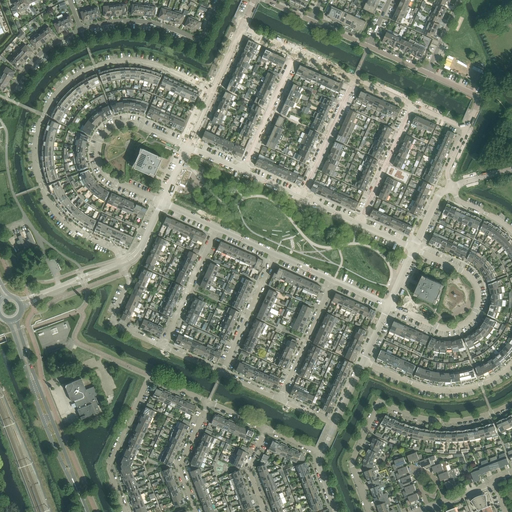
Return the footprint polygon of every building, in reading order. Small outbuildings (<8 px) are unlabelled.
[(24,10),(25,10),(26,10),(18,0),(17,0),(18,1),(17,2),(16,2),(14,4),(15,6),(11,9),(13,15),(17,12),(17,13),(19,12),(21,11),(21,12),(22,12),(23,11),(24,11),(24,10)] [(28,8),(28,7),(29,6),(28,5),(29,5),(29,4),(31,3),(28,0),(18,0),(26,10),(26,9),(27,8),(28,8)] [(437,6),(435,9),(445,13),(447,8),(445,7),(446,4),(438,0),(436,5),(437,6)] [(364,9),(375,14),(377,8),(366,3),(364,9)] [(399,6),(397,6),(396,8),(408,13),(410,8),(408,7),(400,3),(399,6)] [(328,14),(327,17),(333,19),(338,9),(329,5),(325,13),(328,14)] [(88,8),(87,8),(86,8),(89,21),(91,20),(90,19),(91,19),(92,20),(95,19),(92,7),(91,7),(89,8),(88,8)] [(93,7),(92,7),(95,19),(96,19),(96,17),(97,17),(97,18),(100,17),(98,7),(96,8),(96,7),(95,7),(93,7)] [(164,7),(163,7),(163,9),(161,8),(158,18),(161,19),(162,18),(163,18),(162,20),(164,20),(168,8),(167,8),(166,8),(164,7)] [(84,9),(83,10),(82,10),(82,11),(81,12),(83,22),(86,21),(86,20),(87,20),(88,21),(89,21),(86,8),(85,9),(84,9)] [(169,8),(168,8),(164,20),(165,21),(166,19),(167,20),(169,21),(173,12),(171,11),(172,10),(171,10),(170,9),(169,8)] [(345,8),(344,11),(343,11),(338,22),(344,25),(349,14),(350,11),(345,8)] [(403,18),(405,19),(408,13),(396,8),(395,10),(397,11),(395,14),(403,18)] [(338,9),(333,19),(338,22),(343,11),(338,9)] [(432,14),(431,17),(438,20),(440,18),(442,19),(445,13),(435,9),(434,13),(433,12),(432,14)] [(176,11),(175,11),(174,11),(174,12),(173,12),(169,21),(172,22),(173,21),(174,22),(173,23),(175,23),(179,11),(178,11),(177,11),(176,11)] [(180,12),(179,12),(179,11),(175,23),(176,24),(177,23),(178,23),(177,24),(181,25),(184,15),(182,15),(183,14),(181,13),(181,12),(180,12)] [(350,27),(355,16),(349,14),(344,25),(350,27)] [(392,16),(391,19),(401,23),(403,18),(395,14),(394,17),(392,16)] [(66,16),(64,17),(63,17),(69,28),(70,28),(70,26),(71,26),(71,27),(74,25),(69,16),(68,17),(68,16),(66,16)] [(356,30),(361,19),(355,16),(350,27),(356,30)] [(440,24),(437,23),(438,20),(431,17),(430,16),(426,25),(428,26),(428,25),(437,30),(440,24)] [(60,19),(59,19),(58,20),(64,31),(65,30),(64,29),(66,28),(66,30),(69,28),(63,17),(62,18),(60,19)] [(192,17),(191,17),(190,17),(190,18),(188,17),(184,26),(187,28),(188,27),(189,27),(188,29),(189,29),(195,18),(194,17),(193,17),(192,17)] [(195,18),(189,29),(191,30),(191,29),(192,29),(192,30),(195,31),(196,29),(199,30),(202,23),(198,21),(198,20),(197,19),(196,18),(195,18)] [(362,33),(367,22),(361,19),(356,30),(362,33)] [(57,21),(55,22),(54,22),(55,23),(54,24),(58,33),(61,31),(62,30),(62,32),(64,31),(58,20),(57,21)] [(426,29),(425,29),(423,33),(431,37),(432,34),(435,35),(437,30),(428,25),(428,26),(426,29)] [(44,28),(43,29),(50,39),(51,38),(51,37),(52,36),(52,37),(55,35),(49,27),(48,28),(47,27),(46,27),(45,28),(44,28)] [(40,31),(40,32),(40,33),(39,34),(45,42),(48,40),(47,40),(48,39),(49,40),(50,39),(43,29),(42,29),(41,30),(40,31)] [(385,43),(386,41),(389,43),(393,35),(387,32),(385,36),(383,40),(382,42),(385,43)] [(394,32),(393,35),(389,43),(392,44),(391,46),(394,47),(398,37),(399,34),(394,32)] [(35,35),(34,35),(34,36),(41,46),(42,45),(41,44),(42,43),(43,44),(45,42),(39,34),(38,35),(38,34),(37,34),(36,34),(35,35)] [(31,38),(31,39),(30,39),(31,40),(30,41),(36,49),(39,47),(38,46),(39,46),(40,47),(41,46),(34,36),(33,36),(32,37),(31,38)] [(403,40),(398,37),(394,47),(396,48),(397,46),(400,48),(403,40)] [(248,40),(247,43),(245,42),(244,44),(257,50),(259,45),(248,40)] [(404,52),(409,42),(403,40),(400,48),(403,49),(402,51),(404,52)] [(410,40),(409,42),(404,52),(407,53),(408,51),(411,53),(414,44),(415,45),(416,42),(410,40)] [(244,46),(245,47),(244,50),(254,55),(257,50),(244,44),(244,46)] [(414,54),(413,56),(415,57),(420,47),(415,45),(414,44),(411,53),(414,54)] [(21,47),(20,48),(29,56),(30,55),(29,55),(30,54),(31,54),(33,52),(26,45),(25,46),(24,45),(22,46),(21,47)] [(421,59),(426,50),(420,47),(415,57),(421,59)] [(18,50),(18,51),(18,52),(18,53),(25,60),(27,58),(27,57),(28,58),(29,56),(20,48),(19,49),(19,50),(18,50)] [(266,63),(267,60),(271,50),(269,49),(269,51),(265,50),(264,53),(263,56),(262,58),(260,61),(266,63)] [(242,53),(241,52),(240,54),(250,59),(250,58),(252,59),(254,55),(244,50),(242,53)] [(272,53),(273,51),(271,50),(267,60),(272,63),(276,54),(272,53)] [(14,55),(13,56),(12,56),(22,65),(23,64),(22,63),(22,62),(23,62),(25,60),(18,53),(17,54),(16,54),(15,54),(14,55)] [(248,63),(250,59),(240,54),(239,56),(241,57),(239,60),(248,63)] [(279,54),(279,55),(276,54),(272,63),(277,65),(281,55),(279,54)] [(286,59),(282,57),(283,55),(281,55),(277,65),(282,67),(286,59)] [(11,59),(10,60),(11,61),(10,62),(17,69),(19,66),(20,65),(21,66),(22,65),(12,56),(12,57),(11,58),(11,59)] [(250,65),(248,64),(248,63),(239,60),(238,63),(236,62),(236,64),(246,68),(248,69),(250,65)] [(243,73),(246,68),(236,64),(235,66),(236,66),(235,70),(243,73)] [(303,67),(300,65),(296,73),(301,76),(306,66),(304,65),(303,67)] [(307,66),(306,66),(301,76),(300,78),(305,80),(310,70),(307,68),(307,66)] [(2,70),(2,71),(12,77),(13,76),(12,76),(13,75),(15,72),(6,67),(6,68),(5,68),(4,68),(3,68),(3,69),(2,70)] [(313,71),(310,70),(305,80),(310,82),(315,70),(314,69),(313,71)] [(234,73),(232,72),(231,74),(241,78),(243,73),(235,70),(234,73)] [(317,71),(315,70),(310,82),(315,84),(316,82),(320,74),(316,73),(317,71)] [(0,74),(0,75),(1,76),(0,77),(9,82),(10,79),(10,78),(12,79),(12,77),(2,71),(1,72),(1,73),(0,73),(0,74)] [(99,73),(103,84),(107,82),(104,71),(99,73)] [(157,73),(152,71),(148,82),(153,84),(157,73)] [(272,74),(267,72),(265,77),(275,82),(276,80),(274,79),(276,76),(272,74)] [(153,84),(157,85),(162,75),(157,73),(153,84)] [(96,86),(100,85),(96,74),(91,76),(96,86)] [(239,83),(241,78),(231,74),(230,76),(232,76),(230,79),(239,83)] [(320,74),(316,82),(321,85),(325,75),(323,74),(323,75),(320,74)] [(327,75),(325,75),(321,85),(326,87),(329,78),(326,77),(327,75)] [(96,86),(91,76),(86,78),(92,88),(96,86)] [(169,78),(164,76),(159,86),(165,89),(169,78)] [(0,83),(6,87),(7,86),(6,85),(7,84),(7,85),(9,82),(0,77),(0,83)] [(274,84),(275,82),(265,77),(263,82),(271,86),(273,83),(274,84)] [(86,78),(83,80),(82,81),(88,91),(92,88),(86,78)] [(174,80),(169,78),(165,89),(170,91),(174,80)] [(329,78),(326,87),(331,89),(335,79),(333,78),(333,80),(329,78)] [(237,88),(239,83),(230,79),(229,83),(227,82),(227,84),(237,88)] [(336,81),(337,80),(335,79),(331,89),(339,93),(343,83),(340,82),(339,83),(336,81)] [(170,91),(174,93),(179,83),(174,80),(170,91)] [(80,82),(79,83),(77,84),(84,94),(88,91),(82,81),(80,82)] [(263,82),(261,87),(271,92),(271,90),(270,89),(271,86),(263,82)] [(184,85),(179,83),(174,93),(179,95),(184,85)] [(77,84),(74,86),(73,87),(81,96),(84,94),(77,84)] [(226,89),(234,93),(237,88),(227,84),(226,85),(227,86),(226,89)] [(292,87),(290,86),(289,88),(299,93),(302,88),(297,85),(294,84),(293,84),(292,87)] [(189,87),(184,85),(179,95),(184,98),(189,87)] [(72,88),(70,90),(69,91),(77,99),(81,96),(73,87),(72,88)] [(194,89),(189,87),(184,98),(189,100),(194,89)] [(261,87),(258,92),(267,96),(268,93),(270,93),(271,92),(261,87)] [(299,99),(302,94),(299,93),(289,88),(288,90),(290,91),(289,94),(299,99)] [(189,100),(194,102),(199,91),(194,89),(189,100)] [(68,92),(66,93),(65,94),(74,103),(77,99),(69,91),(68,92)] [(225,91),(224,95),(222,94),(221,96),(231,100),(233,95),(225,91)] [(358,94),(355,101),(362,104),(367,93),(362,91),(360,95),(358,94)] [(267,100),(265,99),(267,96),(258,92),(256,97),(266,101),(267,100)] [(372,96),(367,93),(362,104),(367,106),(372,96)] [(64,96),(62,98),(62,99),(71,106),(74,103),(65,94),(64,96)] [(295,103),(295,102),(297,103),(299,99),(289,94),(287,97),(286,96),(285,98),(295,103)] [(221,101),(229,105),(231,100),(221,96),(220,97),(222,98),(221,101)] [(372,108),(377,98),(372,96),(367,106),(372,108)] [(265,103),(266,102),(266,101),(256,97),(254,102),(262,106),(264,103),(265,103)] [(286,101),(284,104),(293,108),(295,103),(285,98),(284,100),(286,101)] [(326,99),(324,98),(322,103),(332,107),(333,106),(331,105),(333,102),(330,100),(327,99),(326,99)] [(377,111),(382,100),(377,98),(372,108),(377,111)] [(60,100),(59,101),(58,103),(68,110),(71,106),(62,99),(60,100)] [(134,111),(139,112),(143,101),(136,100),(136,102),(134,111)] [(382,113),(386,102),(382,100),(377,111),(382,113)] [(110,103),(111,105),(114,113),(119,111),(117,103),(116,101),(110,103)] [(143,101),(139,112),(144,114),(148,106),(149,104),(143,101)] [(219,104),(218,104),(217,106),(227,110),(229,105),(221,101),(219,104)] [(386,102),(382,113),(387,115),(388,112),(391,104),(386,102)] [(58,104),(56,106),(55,107),(65,113),(68,110),(58,103),(58,104)] [(332,107),(322,103),(320,108),(328,112),(329,109),(331,109),(332,107)] [(261,108),(253,104),(251,109),(261,114),(262,112),(260,111),(261,108)] [(285,116),(289,106),(292,108),(293,108),(284,104),(280,114),(285,116)] [(388,112),(388,113),(387,115),(391,117),(393,114),(393,115),(396,107),(391,104),(388,112)] [(151,105),(150,107),(147,115),(152,117),(156,107),(151,105)] [(103,108),(101,106),(96,109),(102,119),(107,116),(103,108)] [(107,116),(112,114),(108,106),(103,108),(107,116)] [(227,110),(217,106),(216,107),(218,108),(216,111),(225,115),(226,116),(228,111),(227,110)] [(55,107),(53,112),(63,117),(65,113),(55,107)] [(157,120),(161,109),(156,107),(152,117),(157,120)] [(393,115),(398,117),(402,109),(396,107),(393,115)] [(328,112),(320,108),(317,113),(327,117),(328,115),(327,115),(328,112)] [(98,122),(102,119),(96,109),(95,110),(90,114),(93,116),(92,116),(98,122)] [(162,122),(166,111),(161,109),(157,120),(162,122)] [(251,109),(249,114),(257,118),(258,115),(260,115),(261,114),(251,109)] [(356,118),(358,113),(350,110),(348,115),(356,118)] [(166,111),(162,122),(167,124),(171,114),(166,111)] [(212,115),(222,120),(225,115),(216,111),(215,114),(213,114),(212,115)] [(312,116),(315,118),(324,121),(325,118),(327,119),(327,117),(317,113),(315,111),(312,116)] [(53,112),(50,117),(61,122),(63,117),(53,112)] [(171,126),(176,116),(171,114),(167,124),(171,126)] [(257,118),(249,114),(246,119),(256,123),(257,122),(255,121),(257,118)] [(220,125),(222,120),(212,115),(211,117),(213,118),(212,121),(220,125)] [(348,115),(346,120),(353,123),(356,118),(348,115)] [(416,128),(421,118),(416,115),(411,125),(416,128)] [(95,126),(98,122),(92,116),(88,120),(95,126)] [(176,128),(181,118),(176,116),(171,126),(176,128)] [(280,128),(284,118),(279,116),(274,126),(283,129),(280,128)] [(182,131),(186,120),(181,118),(176,128),(182,131)] [(256,124),(256,123),(246,119),(244,118),(242,123),(252,128),(254,124),(255,125),(256,124)] [(315,118),(313,123),(323,127),(324,125),(322,125),(324,121),(315,118)] [(421,130),(426,120),(421,118),(416,128),(421,130)] [(58,129),(60,124),(57,123),(55,122),(52,121),(49,119),(47,124),(50,126),(53,127),(55,128),(58,129)] [(95,126),(88,120),(85,126),(92,130),(95,126)] [(353,123),(346,120),(343,125),(354,129),(356,125),(353,123)] [(427,130),(431,122),(426,120),(421,130),(422,128),(427,130)] [(427,130),(432,132),(436,125),(431,122),(427,130)] [(251,131),(252,128),(242,123),(240,128),(242,129),(252,133),(253,131),(251,131)] [(321,128),(322,129),(323,127),(313,123),(311,128),(319,131),(321,128)] [(50,126),(47,124),(45,130),(49,130),(51,131),(54,132),(57,133),(58,129),(55,128),(53,127),(50,126)] [(80,130),(81,131),(89,135),(92,130),(85,126),(84,126),(83,125),(80,130)] [(343,125),(341,129),(352,134),(354,129),(343,125)] [(393,129),(385,125),(383,130),(390,134),(393,129)] [(280,134),(283,129),(274,126),(273,129),(271,128),(270,130),(280,134)] [(249,134),(251,135),(252,133),(242,129),(240,128),(238,133),(248,138),(249,134)] [(350,139),(352,134),(341,129),(339,134),(350,139)] [(278,139),(280,134),(270,130),(270,132),(271,132),(270,135),(278,139)] [(318,133),(310,130),(308,135),(318,139),(318,137),(317,137),(318,133)] [(390,134),(383,130),(380,135),(388,139),(390,134)] [(448,130),(446,133),(445,135),(453,138),(455,133),(448,130)] [(204,142),(206,143),(210,133),(205,131),(201,139),(205,140),(204,142)] [(80,133),(78,132),(75,139),(86,142),(88,137),(80,133)] [(208,142),(212,143),(215,135),(210,133),(206,143),(208,144),(208,142)] [(308,135),(305,133),(303,138),(314,143),(315,140),(317,141),(318,139),(308,135)] [(350,139),(339,134),(337,140),(347,144),(350,139)] [(378,140),(386,144),(388,139),(380,135),(378,134),(375,139),(378,140)] [(220,137),(215,135),(212,143),(215,145),(214,146),(216,147),(220,137)] [(276,144),(278,139),(270,135),(268,139),(267,138),(266,140),(276,144)] [(412,144),(415,139),(407,135),(404,140),(412,144)] [(443,140),(451,143),(453,138),(445,135),(443,140)] [(221,148),(225,139),(220,137),(216,147),(218,148),(218,146),(221,148)] [(300,143),(303,145),(313,149),(314,147),(312,147),(314,143),(303,138),(300,143)] [(75,139),(78,139),(77,146),(85,147),(86,142),(75,139)] [(224,151),(226,152),(230,142),(225,139),(221,148),(225,149),(224,151)] [(274,149),(276,144),(266,140),(265,141),(267,142),(265,146),(274,149)] [(378,140),(376,145),(384,149),(386,144),(378,140)] [(402,145),(410,149),(412,144),(404,140),(402,145)] [(441,145),(449,148),(451,143),(443,140),(441,145)] [(343,145),(344,145),(336,141),(333,147),(341,150),(344,151),(346,146),(343,145)] [(235,144),(230,142),(226,152),(227,153),(228,151),(231,152),(235,144)] [(240,146),(235,144),(231,152),(234,154),(234,155),(235,156),(240,146)] [(373,144),(371,149),(374,150),(382,154),(384,149),(376,145),(373,144)] [(313,149),(303,145),(301,149),(309,153),(311,150),(312,151),(313,149)] [(400,150),(408,154),(410,149),(402,145),(400,150)] [(439,150),(446,153),(449,148),(441,145),(439,150)] [(241,157),(245,148),(240,146),(235,156),(237,157),(238,155),(241,157)] [(344,151),(341,150),(333,147),(331,151),(341,156),(344,151)] [(149,174),(149,173),(154,175),(161,159),(157,157),(157,155),(142,148),(140,154),(141,154),(137,163),(136,162),(133,167),(149,174)] [(309,153),(301,149),(299,154),(309,159),(309,157),(308,156),(309,153)] [(371,155),(379,159),(382,154),(374,150),(371,149),(369,154),(371,155)] [(398,155),(406,159),(408,154),(400,150),(398,155)] [(436,155),(444,158),(446,153),(439,150),(436,155)] [(339,161),(341,156),(331,151),(329,156),(339,161)] [(265,157),(259,154),(255,165),(260,167),(263,159),(265,157)] [(308,161),(309,159),(299,154),(296,160),(305,163),(306,160),(308,161)] [(406,159),(398,155),(396,160),(403,163),(406,165),(409,160),(406,159)] [(442,163),(444,158),(436,155),(434,159),(442,163)] [(337,166),(339,161),(329,156),(327,161),(337,166)] [(370,157),(368,156),(365,161),(376,166),(378,161),(370,157)] [(265,170),(268,162),(263,159),(260,167),(265,170)] [(270,159),(269,162),(268,162),(265,170),(270,172),(273,164),(274,161),(270,159)] [(432,164),(440,168),(442,163),(434,159),(432,164)] [(396,160),(393,165),(401,169),(403,163),(396,160)] [(335,171),(337,166),(327,161),(325,166),(335,171)] [(363,166),(374,171),(376,166),(365,161),(363,166)] [(77,171),(79,170),(87,167),(86,162),(75,165),(77,171)] [(275,174),(278,166),(273,164),(270,172),(275,174)] [(280,164),(278,166),(275,174),(280,176),(284,167),(284,166),(280,164)] [(430,169),(438,173),(440,168),(432,164),(430,169)] [(322,172),(330,175),(332,176),(335,171),(325,166),(322,172)] [(372,176),(374,171),(363,166),(361,171),(372,176)] [(288,170),(288,169),(284,167),(280,176),(284,178),(288,171),(288,170)] [(430,169),(427,168),(425,173),(435,178),(438,173),(430,169)] [(90,175),(88,170),(80,173),(82,176),(79,177),(81,180),(90,175)] [(294,183),(298,175),(299,172),(294,170),(293,173),(289,181),(294,183)] [(288,171),(284,178),(289,181),(293,173),(288,171)] [(361,171),(364,172),(361,177),(369,181),(372,176),(361,171)] [(59,173),(57,174),(54,175),(51,176),(48,176),(45,177),(47,183),(50,181),(53,180),(55,179),(58,178),(60,178),(59,173)] [(425,179),(425,180),(433,183),(435,178),(425,173),(422,178),(425,179)] [(81,180),(85,185),(93,179),(90,175),(81,180)] [(300,185),(303,177),(298,175),(294,183),(300,185)] [(361,177),(359,182),(367,185),(369,181),(361,177)] [(386,182),(393,186),(396,187),(399,182),(388,177),(386,182)] [(93,179),(85,185),(89,190),(96,183),(93,179)] [(316,180),(311,190),(316,193),(321,182),(316,180)] [(61,185),(59,181),(56,182),(54,183),(51,184),(48,185),(50,190),(53,189),(56,187),(58,186),(61,185)] [(353,186),(365,191),(367,185),(359,182),(356,181),(353,186)] [(432,185),(423,181),(420,186),(422,187),(430,190),(432,185)] [(316,193),(321,195),(325,187),(326,184),(321,182),(316,193)] [(391,191),(393,186),(386,182),(383,187),(391,191)] [(100,186),(96,183),(89,190),(93,195),(94,195),(100,186)] [(60,191),(63,189),(61,185),(58,186),(56,187),(53,189),(50,190),(53,195),(56,193),(58,192),(60,191)] [(94,195),(99,198),(104,189),(100,186),(94,195)] [(329,189),(325,187),(321,195),(326,197),(329,189)] [(389,195),(391,191),(383,187),(381,192),(389,195)] [(422,187),(420,191),(428,195),(430,190),(422,187)] [(65,193),(63,189),(60,191),(58,192),(56,193),(53,195),(55,200),(58,198),(61,196),(63,195),(65,193)] [(105,202),(109,192),(104,189),(99,198),(105,202)] [(326,197),(331,199),(334,191),(329,189),(326,197)] [(339,194),(334,191),(331,199),(336,202),(339,194)] [(339,194),(336,202),(341,204),(345,193),(340,191),(339,194)] [(417,196),(425,200),(428,195),(420,191),(418,191),(416,196),(417,196)] [(381,192),(379,197),(387,201),(389,195),(381,192)] [(55,200),(58,204),(61,202),(63,200),(66,199),(68,197),(65,193),(63,195),(61,196),(58,198),(55,200)] [(111,193),(107,203),(112,205),(117,195),(111,193)] [(349,198),(350,196),(345,193),(341,204),(346,206),(349,198)] [(117,208),(122,197),(117,195),(112,205),(117,208)] [(425,200),(417,196),(415,201),(423,205),(425,200)] [(69,202),(71,201),(68,197),(66,199),(63,200),(61,202),(58,204),(62,208),(64,206),(66,204),(69,202)] [(122,210),(126,200),(122,197),(117,208),(122,210)] [(346,206),(351,208),(354,200),(349,198),(346,206)] [(127,212),(131,202),(126,200),(122,210),(127,212)] [(351,208),(356,211),(359,203),(354,200),(351,208)] [(421,210),(423,205),(415,201),(413,200),(410,205),(413,206),(421,210)] [(71,201),(69,202),(66,204),(64,206),(62,208),(65,212),(68,210),(70,208),(72,206),(74,204),(71,201)] [(133,212),(136,204),(131,202),(127,212),(132,214),(133,212)] [(447,203),(443,214),(448,216),(452,206),(450,205),(450,204),(447,203)] [(75,209),(77,207),(74,204),(72,206),(70,208),(68,210),(65,212),(69,216),(71,214),(73,211),(75,209)] [(141,206),(136,204),(133,212),(138,214),(141,206)] [(141,206),(138,214),(136,217),(142,219),(146,209),(141,206)] [(411,211),(418,215),(421,210),(413,206),(411,211)] [(455,207),(452,206),(448,216),(453,218),(458,208),(455,207)] [(71,214),(69,216),(73,220),(75,217),(77,215),(79,213),(80,211),(77,207),(75,209),(73,211),(71,214)] [(460,209),(458,208),(453,218),(458,220),(462,210),(460,209)] [(379,211),(373,209),(370,217),(375,219),(379,211)] [(18,210),(5,216),(6,220),(20,214),(18,210)] [(465,211),(462,210),(458,220),(463,223),(467,212),(465,211)] [(84,213),(80,211),(79,213),(77,215),(75,217),(73,220),(77,223),(79,220),(81,218),(83,216),(84,213)] [(380,221),(383,214),(379,211),(375,219),(380,221)] [(470,214),(470,213),(467,212),(463,223),(468,225),(472,215),(470,214)] [(88,216),(84,213),(83,216),(81,218),(79,220),(77,223),(82,226),(83,223),(85,221),(87,218),(88,216)] [(385,224),(388,216),(383,214),(380,221),(385,224)] [(394,215),(393,218),(388,216),(385,224),(390,226),(394,215)] [(398,220),(399,218),(394,215),(390,226),(395,228),(398,220)] [(475,215),(475,216),(472,215),(468,225),(473,227),(477,217),(475,215)] [(92,218),(88,216),(87,218),(85,221),(83,223),(82,226),(86,229),(88,226),(89,223),(91,221),(92,218)] [(166,217),(163,224),(168,227),(172,219),(166,217)] [(480,218),(477,217),(473,227),(478,229),(482,219),(480,218)] [(86,229),(91,231),(93,228),(94,225),(95,223),(96,221),(92,218),(91,221),(89,223),(88,226),(86,229)] [(177,221),(172,219),(168,227),(173,229),(177,221)] [(400,230),(403,223),(398,220),(395,228),(400,230)] [(484,221),(480,230),(484,233),(490,222),(487,221),(487,222),(485,220),(484,221)] [(104,224),(98,221),(97,224),(96,226),(95,229),(94,232),(99,234),(100,232),(101,229),(103,226),(104,224)] [(181,223),(177,221),(173,229),(178,231),(181,223)] [(492,224),(490,222),(484,233),(488,235),(494,226),(492,224)] [(186,226),(181,223),(178,231),(183,233),(186,226)] [(404,233),(408,225),(403,223),(400,230),(404,233)] [(99,234),(104,237),(105,234),(106,231),(107,228),(109,226),(104,224),(103,226),(101,229),(100,232),(99,234)] [(410,235),(413,227),(408,225),(404,233),(410,235)] [(113,228),(109,226),(107,228),(106,231),(105,234),(104,237),(109,239),(110,236),(111,233),(112,231),(113,228)] [(187,238),(188,236),(191,228),(186,226),(183,233),(182,236),(187,238)] [(497,227),(494,226),(488,235),(492,237),(499,228),(497,227)] [(118,230),(113,228),(112,231),(111,233),(110,236),(109,239),(114,241),(115,238),(116,235),(117,233),(118,230)] [(196,230),(191,228),(188,236),(193,238),(196,230)] [(501,230),(499,228),(492,237),(496,240),(503,232),(501,230)] [(123,233),(118,230),(117,233),(116,235),(115,238),(114,241),(119,243),(120,240),(121,238),(123,233)] [(191,241),(196,243),(197,240),(198,240),(201,232),(196,230),(193,238),(191,241)] [(198,240),(203,242),(206,235),(201,232),(198,240)] [(440,235),(434,232),(430,243),(435,245),(438,237),(440,235)] [(496,240),(500,243),(507,235),(505,233),(505,234),(503,232),(496,240)] [(128,235),(123,233),(121,238),(120,240),(119,243),(123,246),(125,243),(126,240),(127,237),(128,235)] [(14,236),(20,250),(24,248),(18,234),(14,236)] [(123,246),(128,248),(130,245),(131,242),(132,240),(133,237),(128,235),(127,237),(126,240),(125,243),(123,246)] [(440,235),(439,237),(438,237),(435,245),(440,247),(444,237),(440,235)] [(500,243),(503,247),(511,239),(509,237),(507,235),(500,243)] [(168,241),(158,237),(155,242),(165,246),(168,241)] [(445,250),(449,239),(444,237),(440,247),(445,250)] [(450,252),(454,241),(449,239),(445,250),(450,252)] [(511,240),(511,239),(503,247),(506,250),(511,245),(511,240)] [(221,241),(217,250),(221,252),(225,243),(221,241)] [(454,254),(459,244),(454,241),(450,252),(454,254)] [(161,250),(163,251),(165,246),(155,242),(153,247),(161,250)] [(230,245),(225,243),(221,252),(226,254),(230,245)] [(459,244),(454,254),(459,256),(463,248),(464,246),(459,244)] [(234,247),(230,245),(226,254),(231,256),(234,247)] [(159,255),(161,250),(153,247),(151,252),(159,255)] [(239,250),(234,247),(231,256),(235,258),(239,250)] [(459,256),(465,259),(468,251),(463,248),(459,256)] [(244,252),(239,250),(235,258),(240,260),(244,252)] [(471,250),(467,260),(472,262),(477,253),(471,250)] [(195,260),(197,255),(189,251),(187,256),(195,260)] [(156,260),(159,255),(151,252),(148,256),(156,260)] [(248,254),(244,252),(240,260),(245,262),(248,254)] [(483,256),(477,253),(472,262),(476,265),(483,256)] [(253,256),(248,254),(245,262),(249,264),(253,256)] [(148,256),(146,261),(154,265),(156,260),(148,256)] [(193,265),(195,260),(187,256),(185,261),(193,265)] [(258,258),(253,256),(249,264),(254,267),(258,258)] [(488,261),(483,256),(476,265),(479,269),(488,261)] [(258,258),(254,267),(258,269),(258,271),(260,272),(263,267),(260,266),(263,260),(258,258)] [(146,261),(144,267),(152,270),(154,265),(146,261)] [(190,269),(193,265),(185,261),(183,266),(190,269)] [(488,261),(479,269),(483,273),(492,266),(488,261)] [(219,267),(211,263),(208,267),(217,271),(219,267)] [(188,274),(190,269),(183,266),(180,271),(188,274)] [(492,266),(483,273),(485,277),(493,273),(495,271),(492,266)] [(217,271),(208,267),(206,272),(215,276),(217,271)] [(280,278),(284,270),(279,267),(276,273),(274,272),(272,277),(275,278),(275,277),(280,279),(280,278)] [(154,273),(151,272),(143,268),(141,274),(149,277),(151,278),(154,273)] [(285,281),(289,272),(284,270),(280,278),(285,281)] [(186,279),(188,274),(180,271),(178,276),(186,279)] [(215,276),(206,272),(204,277),(213,281),(215,276)] [(289,283),(293,274),(289,272),(285,281),(289,283)] [(485,277),(488,282),(496,279),(493,273),(485,277)] [(146,282),(149,277),(141,274),(139,279),(146,282)] [(294,285),(298,276),(293,274),(289,283),(294,285)] [(178,276),(176,281),(184,285),(186,279),(178,276)] [(299,287),(303,278),(298,276),(294,285),(299,287)] [(204,277),(202,281),(211,285),(213,281),(204,277)] [(434,303),(436,298),(435,297),(439,289),(440,289),(443,284),(427,277),(426,279),(422,277),(415,292),(419,295),(419,296),(434,303)] [(253,282),(245,278),(242,283),(251,287),(253,282)] [(303,289),(307,280),(303,278),(299,287),(303,289)] [(144,287),(146,282),(139,279),(136,283),(144,287)] [(308,291),(312,282),(307,280),(303,289),(308,291)] [(497,281),(489,284),(490,289),(501,287),(499,280),(497,281)] [(200,286),(208,290),(211,285),(202,281),(200,286)] [(183,286),(175,283),(172,282),(170,287),(180,292),(183,286)] [(313,293),(317,285),(312,282),(308,291),(313,293)] [(144,287),(136,283),(134,288),(144,293),(146,288),(144,287)] [(249,291),(251,287),(242,283),(240,287),(249,291)] [(317,295),(321,287),(317,285),(313,293),(317,295)] [(168,292),(178,296),(180,292),(170,287),(168,292)] [(247,296),(249,291),(240,287),(238,292),(247,296)] [(140,297),(142,298),(144,293),(134,288),(132,293),(140,297)] [(276,298),(278,293),(269,289),(267,294),(276,298)] [(170,293),(168,298),(165,296),(165,297),(176,301),(178,296),(168,292),(170,293)] [(245,301),(247,296),(238,292),(236,297),(245,301)] [(140,297),(132,293),(130,298),(137,302),(140,297)] [(335,293),(332,301),(337,303),(341,295),(335,293)] [(273,302),(276,298),(267,294),(265,299),(273,302)] [(342,305),(346,298),(341,295),(337,303),(342,305)] [(163,301),(174,306),(176,301),(165,297),(163,301)] [(206,302),(196,298),(195,297),(193,302),(204,307),(206,302)] [(243,305),(245,301),(236,297),(234,301),(243,305)] [(137,302),(130,298),(127,303),(135,307),(137,302)] [(346,310),(350,300),(346,298),(342,305),(341,308),(346,310)] [(271,307),(273,302),(265,299),(263,303),(271,307)] [(351,313),(355,302),(350,300),(346,310),(351,313)] [(161,306),(172,311),(174,306),(163,301),(161,306)] [(234,301),(232,306),(240,310),(243,305),(234,301)] [(201,312),(204,307),(193,302),(191,307),(201,312)] [(356,315),(360,304),(355,302),(351,313),(356,315)] [(135,307),(127,303),(125,308),(133,312),(135,307)] [(263,303),(261,308),(269,312),(271,307),(263,303)] [(312,308),(303,304),(301,309),(310,313),(312,308)] [(362,314),(365,306),(360,304),(356,315),(357,312),(362,314)] [(164,308),(161,313),(169,316),(172,311),(161,306),(161,307),(164,308)] [(367,317),(370,309),(365,306),(362,314),(367,317)] [(201,312),(191,307),(188,311),(199,316),(201,312)] [(237,317),(240,312),(229,307),(226,312),(237,317)] [(133,312),(125,308),(123,313),(131,316),(133,312)] [(261,308),(258,313),(267,316),(269,312),(261,308)] [(299,314),(307,318),(310,313),(301,309),(299,314)] [(372,319),(375,311),(370,309),(367,317),(372,319)] [(498,312),(489,309),(488,314),(495,318),(498,312)] [(199,316),(188,311),(186,316),(197,321),(199,316)] [(226,312),(224,316),(235,321),(237,317),(226,312)] [(121,318),(124,319),(128,322),(131,316),(123,313),(121,318)] [(258,313),(256,317),(265,321),(267,316),(258,313)] [(334,317),(327,313),(324,318),(335,323),(337,318),(334,317)] [(297,319),(305,322),(307,318),(299,314),(297,319)] [(184,321),(195,326),(197,321),(186,316),(184,321)] [(224,316),(222,321),(233,326),(235,321),(224,316)] [(494,328),(497,322),(487,317),(484,321),(494,328)] [(330,327),(332,322),(335,323),(324,318),(322,323),(330,327)] [(144,319),(140,327),(145,329),(149,322),(144,319)] [(263,323),(255,319),(253,324),(264,329),(266,324),(263,323)] [(295,323),(303,327),(305,322),(297,319),(295,323)] [(222,321),(220,326),(231,331),(233,326),(222,321)] [(394,321),(390,332),(395,334),(400,323),(394,321)] [(481,326),(490,333),(494,328),(484,321),(481,326)] [(150,332),(154,324),(149,322),(145,329),(150,332)] [(292,328),(301,332),(303,327),(295,323),(292,328)] [(330,327),(322,323),(320,328),(330,333),(333,328),(330,327)] [(400,323),(395,334),(400,336),(405,325),(400,323)] [(154,324),(150,332),(155,334),(159,326),(154,324)] [(253,324),(251,329),(262,334),(264,329),(253,324)] [(405,338),(406,335),(410,327),(405,325),(400,336),(405,338)] [(160,336),(164,328),(159,326),(155,334),(160,336)] [(220,326),(218,330),(229,335),(231,331),(220,326)] [(366,331),(356,326),(354,332),(364,336),(366,331)] [(481,326),(478,329),(483,336),(486,338),(490,333),(481,326)] [(410,340),(411,338),(414,330),(410,327),(406,335),(405,338),(410,340)] [(330,333),(320,328),(318,333),(325,336),(328,338),(330,333)] [(262,334),(251,329),(249,334),(257,338),(259,333),(262,334)] [(478,329),(474,333),(479,340),(483,336),(478,329)] [(221,332),(219,337),(227,340),(229,335),(218,330),(218,331),(221,332)] [(411,338),(416,340),(419,332),(414,330),(411,338)] [(352,336),(354,337),(362,341),(364,336),(354,332),(352,336)] [(424,334),(419,332),(416,340),(421,342),(424,334)] [(325,337),(325,336),(318,333),(315,338),(326,343),(328,338),(325,337)] [(474,333),(469,335),(473,343),(475,346),(480,342),(479,340),(474,333)] [(183,337),(178,334),(175,343),(180,345),(183,337)] [(184,334),(183,337),(180,345),(184,347),(189,336),(184,334)] [(257,338),(249,334),(246,339),(257,344),(260,339),(257,338)] [(421,342),(426,344),(429,336),(424,334),(421,342)] [(464,338),(468,346),(473,343),(469,335),(464,338)] [(189,336),(184,347),(189,349),(194,339),(189,336)] [(362,341),(354,337),(352,342),(359,346),(362,341)] [(289,341),(288,341),(286,345),(294,348),(297,341),(292,338),(290,341),(289,341)] [(313,343),(321,347),(323,348),(326,343),(315,338),(313,343)] [(432,338),(428,345),(427,348),(433,351),(434,348),(437,339),(432,338)] [(466,349),(462,338),(457,340),(459,348),(460,351),(466,349)] [(193,351),(198,341),(194,339),(189,349),(193,351)] [(257,344),(246,339),(244,344),(255,349),(257,344)] [(440,352),(440,349),(442,341),(437,339),(434,348),(433,351),(440,352)] [(202,345),(203,343),(198,341),(193,351),(198,353),(202,345)] [(359,346),(352,342),(349,341),(347,346),(349,347),(357,351),(359,346)] [(211,349),(212,346),(208,344),(206,347),(203,355),(207,357),(211,349)] [(211,349),(207,357),(212,359),(219,345),(217,344),(216,347),(216,348),(212,346),(211,349)] [(254,349),(255,349),(244,344),(242,349),(252,354),(254,349)] [(206,347),(202,345),(198,353),(203,355),(206,347)] [(217,362),(221,353),(222,351),(218,349),(220,347),(221,346),(219,345),(212,359),(217,362)] [(291,353),(294,348),(286,345),(284,350),(291,353)] [(323,350),(320,348),(312,345),(310,350),(320,355),(323,350)] [(511,350),(506,346),(503,349),(511,357),(511,356),(511,350)] [(357,351),(349,347),(347,352),(355,356),(357,351)] [(509,359),(511,357),(503,349),(500,353),(507,361),(509,359)] [(289,358),(291,353),(284,350),(281,355),(289,358)] [(308,355),(315,358),(318,360),(320,355),(310,350),(308,355)] [(379,362),(379,361),(382,362),(386,352),(381,350),(377,360),(379,362)] [(345,357),(353,361),(355,356),(347,352),(345,357)] [(387,365),(391,354),(386,352),(382,362),(384,363),(384,364),(387,365)] [(505,363),(507,361),(500,353),(496,356),(503,365),(505,363)] [(389,366),(392,367),(396,357),(391,354),(387,365),(389,366)] [(287,363),(289,358),(281,355),(279,360),(287,363)] [(308,355),(305,360),(316,365),(318,360),(315,358),(308,355)] [(496,356),(492,359),(499,368),(501,366),(503,365),(496,356)] [(397,369),(401,359),(396,357),(392,367),(394,368),(397,369)] [(344,359),(343,362),(339,361),(338,363),(350,368),(352,363),(344,359)] [(402,371),(406,361),(401,359),(397,369),(399,370),(402,371)] [(497,369),(499,368),(492,359),(489,361),(495,371),(497,370),(497,369)] [(277,365),(285,368),(287,363),(279,360),(277,365)] [(316,365),(305,360),(303,365),(313,369),(315,365),(316,365)] [(237,366),(236,370),(241,373),(245,363),(242,361),(241,363),(239,362),(239,363),(238,362),(236,366),(237,366)] [(406,374),(411,363),(406,361),(402,371),(404,372),(404,373),(406,374)] [(489,361),(485,364),(490,373),(492,372),(495,371),(489,361)] [(250,365),(245,363),(241,373),(246,375),(249,367),(250,365)] [(336,368),(339,369),(347,373),(350,368),(338,363),(336,368)] [(412,376),(416,366),(411,363),(406,374),(409,375),(409,374),(412,376)] [(487,374),(490,373),(485,364),(480,366),(485,376),(487,375),(487,374)] [(249,367),(246,375),(251,377),(254,369),(255,367),(250,365),(249,367)] [(303,365),(301,370),(311,374),(313,369),(303,365)] [(482,377),(483,377),(485,376),(480,366),(476,368),(480,378),(482,377)] [(255,367),(254,369),(251,377),(256,379),(259,371),(257,370),(258,368),(255,367)] [(417,378),(419,379),(423,369),(419,367),(414,377),(417,378)] [(469,370),(472,381),(475,380),(474,380),(477,379),(473,368),(473,369),(472,368),(471,369),(470,369),(469,369),(469,370)] [(337,374),(345,378),(347,373),(339,369),(337,374)] [(422,380),(424,381),(428,370),(423,369),(419,379),(422,380)] [(306,378),(309,379),(311,374),(301,370),(299,375),(306,378)] [(256,379),(261,381),(264,374),(259,371),(256,379)] [(269,376),(264,374),(261,381),(265,384),(269,376)] [(335,379),(343,383),(345,378),(337,374),(335,379)] [(274,378),(269,376),(265,384),(270,386),(274,378)] [(276,388),(280,378),(275,376),(274,378),(270,386),(276,388)] [(77,406),(78,409),(77,409),(81,419),(100,411),(98,406),(99,405),(96,397),(99,395),(95,386),(86,390),(81,378),(64,385),(71,401),(74,400),(75,403),(73,404),(74,405),(74,407),(77,406)] [(333,384),(341,388),(343,383),(335,379),(333,384)] [(293,387),(290,395),(295,397),(298,389),(300,386),(295,384),(293,387)] [(333,384),(331,389),(338,392),(341,388),(333,384)] [(156,388),(152,397),(158,400),(162,389),(160,388),(160,390),(156,388)] [(162,389),(158,400),(163,402),(168,392),(166,391),(165,392),(162,391),(163,390),(162,389)] [(303,391),(298,389),(295,397),(300,399),(303,391)] [(331,389),(328,394),(336,397),(338,392),(331,389)] [(308,394),(303,391),(300,399),(305,401),(308,394)] [(168,392),(163,402),(169,405),(173,396),(170,394),(170,393),(168,392)] [(305,401),(310,404),(313,396),(308,394),(305,401)] [(328,394),(326,399),(334,402),(336,397),(328,394)] [(173,396),(169,405),(174,407),(179,397),(177,396),(176,397),(173,396)] [(180,399),(181,398),(179,397),(174,407),(180,410),(184,400),(180,399)] [(326,399),(324,404),(332,407),(334,402),(326,399)] [(188,401),(187,402),(184,400),(180,410),(185,412),(190,402),(188,401)] [(191,404),(192,403),(190,402),(185,412),(191,415),(195,406),(191,404)] [(324,404),(321,409),(329,413),(332,407),(324,404)] [(146,407),(144,410),(143,410),(142,412),(152,417),(155,411),(146,407)] [(142,416),(140,415),(139,417),(150,422),(152,417),(142,412),(143,413),(142,416)] [(215,414),(211,423),(216,426),(221,416),(219,415),(218,416),(215,414)] [(386,415),(381,424),(386,427),(391,418),(388,417),(389,416),(386,415)] [(223,417),(221,416),(216,426),(222,429),(226,419),(223,418),(223,417)] [(138,420),(140,420),(138,423),(147,428),(150,422),(139,417),(138,420)] [(393,418),(393,419),(391,418),(386,427),(392,429),(396,420),(393,418)] [(504,419),(504,418),(502,419),(506,429),(511,427),(507,418),(504,419)] [(229,421),(226,419),(222,429),(227,431),(232,421),(230,420),(229,421)] [(501,433),(507,431),(506,429),(502,419),(499,420),(499,421),(497,422),(501,433)] [(398,421),(396,420),(392,429),(397,431),(400,422),(398,421)] [(234,422),(232,421),(227,431),(233,434),(237,424),(234,423),(234,422)] [(186,431),(188,426),(180,422),(178,428),(186,431)] [(403,423),(400,422),(397,431),(402,433),(406,423),(403,423)] [(137,427),(135,426),(134,428),(145,433),(147,428),(138,423),(137,427)] [(408,425),(408,424),(406,423),(402,433),(407,435),(410,426),(408,425)] [(491,424),(491,423),(488,424),(492,437),(493,438),(499,435),(494,423),(491,424)] [(240,426),(237,424),(233,434),(238,436),(243,426),(241,425),(240,426)] [(486,436),(487,438),(492,437),(488,424),(486,425),(486,426),(483,426),(486,436)] [(178,428),(175,426),(173,431),(184,436),(186,431),(178,428)] [(245,427),(243,426),(238,436),(244,438),(248,428),(248,429),(245,428),(245,427)] [(413,426),(410,426),(407,435),(413,437),(416,426),(413,426)] [(418,428),(418,427),(416,426),(413,437),(412,439),(418,440),(419,438),(421,428),(418,428)] [(481,427),(481,426),(478,427),(481,437),(486,436),(483,426),(481,427)] [(133,431),(135,431),(133,434),(142,439),(145,433),(134,428),(133,431)] [(250,430),(251,429),(248,428),(244,438),(249,441),(254,432),(250,430)] [(174,437),(173,437),(181,441),(184,436),(173,431),(173,432),(172,433),(171,435),(171,436),(174,437)] [(215,438),(212,437),(204,433),(202,438),(210,442),(212,443),(215,438)] [(132,438),(131,437),(130,439),(140,444),(142,439),(133,434),(132,438)] [(171,442),(179,446),(181,441),(173,437),(171,442)] [(202,438),(199,443),(210,448),(212,443),(210,442),(202,438)] [(371,446),(373,447),(382,451),(384,447),(383,446),(385,443),(374,438),(371,444),(372,444),(371,446)] [(137,449),(140,444),(130,439),(129,442),(130,442),(128,445),(137,449)] [(276,442),(272,440),(268,450),(274,452),(279,442),(276,441),(276,442)] [(169,447),(177,451),(179,446),(171,442),(169,447)] [(279,442),(274,452),(279,455),(284,444),(282,443),(281,445),(278,443),(279,442)] [(208,453),(210,448),(199,443),(197,448),(208,453)] [(286,445),(284,444),(279,455),(285,457),(289,448),(286,446),(286,445)] [(125,450),(135,455),(137,449),(128,445),(127,449),(126,448),(125,450)] [(373,447),(371,446),(370,449),(369,449),(366,454),(375,458),(377,455),(379,456),(382,451),(373,447)] [(164,451),(175,456),(177,451),(169,447),(167,452),(164,451)] [(289,448),(285,457),(290,460),(295,449),(290,447),(289,448)] [(206,458),(208,453),(197,448),(195,453),(205,457),(206,458)] [(244,458),(247,452),(239,449),(236,454),(244,458)] [(297,451),(297,450),(295,449),(290,460),(296,462),(298,463),(304,461),(305,458),(303,453),(300,452),(300,453),(297,451)] [(122,456),(132,460),(135,455),(125,450),(124,452),(125,453),(123,456),(122,456)] [(162,456),(172,461),(175,456),(164,451),(162,456)] [(420,461),(423,460),(421,454),(418,455),(417,452),(407,455),(410,461),(413,460),(414,464),(420,461)] [(203,462),(205,457),(195,453),(193,458),(201,462),(203,462)] [(236,454),(234,453),(232,458),(242,462),(244,458),(236,454)] [(505,453),(499,455),(500,458),(497,459),(500,467),(500,469),(505,467),(505,465),(509,463),(505,453)] [(365,468),(366,468),(376,464),(376,463),(374,462),(375,458),(366,454),(364,460),(365,461),(363,464),(365,468)] [(121,466),(130,466),(132,460),(122,456),(121,458),(122,458),(121,462),(122,463),(121,466)] [(160,461),(162,462),(170,466),(172,461),(162,456),(160,459),(160,460),(160,461)] [(491,472),(496,470),(496,468),(500,467),(497,459),(496,456),(490,458),(491,462),(488,463),(491,470),(491,472)] [(403,464),(406,463),(404,457),(399,459),(398,458),(398,457),(397,457),(396,457),(395,458),(395,459),(395,460),(394,460),(395,463),(393,465),(395,471),(398,470),(404,467),(403,464)] [(435,465),(432,457),(429,458),(423,460),(420,461),(422,467),(425,466),(426,469),(432,467),(435,466),(435,465)] [(190,463),(191,464),(191,467),(197,468),(197,466),(198,467),(201,467),(203,462),(201,462),(193,458),(190,463)] [(230,463),(240,468),(242,462),(232,458),(230,463)] [(260,466),(257,467),(259,472),(267,469),(265,464),(266,464),(267,460),(262,458),(260,461),(261,462),(260,466)] [(481,462),(482,465),(479,466),(483,475),(487,474),(487,472),(491,470),(488,463),(487,459),(481,462)] [(439,475),(448,471),(446,466),(448,465),(446,461),(435,465),(435,466),(432,467),(434,473),(437,471),(439,475)] [(305,462),(296,466),(298,472),(309,468),(308,465),(307,466),(305,462)] [(366,468),(365,468),(366,471),(365,471),(367,477),(376,474),(375,470),(377,469),(376,465),(376,464),(366,468)] [(122,473),(121,473),(121,476),(132,472),(130,466),(121,466),(120,466),(122,469),(120,469),(122,473)] [(404,467),(398,470),(399,472),(396,474),(398,480),(401,479),(407,476),(406,473),(409,472),(407,466),(404,467)] [(481,480),(479,476),(483,475),(479,466),(473,468),(474,471),(471,472),(475,482),(481,480)] [(200,468),(198,468),(196,469),(197,468),(191,467),(191,471),(190,471),(192,477),(200,474),(202,473),(200,468)] [(170,468),(159,472),(161,477),(172,473),(170,468)] [(308,470),(309,470),(309,468),(298,472),(300,477),(309,474),(308,470)] [(267,469),(259,472),(261,477),(269,474),(267,469)] [(441,480),(444,479),(445,482),(454,479),(453,475),(456,473),(454,469),(448,471),(439,475),(441,480)] [(240,470),(231,473),(229,474),(231,480),(242,475),(240,470)] [(124,481),(134,477),(132,472),(121,476),(122,476),(123,475),(124,479),(123,479),(124,481)] [(166,481),(174,478),(172,473),(161,477),(161,478),(164,476),(166,481)] [(192,477),(194,482),(202,479),(200,474),(192,477)] [(271,474),(269,474),(261,477),(263,482),(273,478),(271,474)] [(311,477),(309,474),(300,477),(302,483),(313,479),(312,477),(311,477)] [(371,485),(373,484),(382,481),(380,476),(377,477),(376,474),(367,477),(369,483),(370,483),(371,485)] [(231,480),(233,485),(243,480),(242,475),(231,480)] [(407,476),(401,479),(402,481),(399,483),(402,489),(405,488),(411,485),(410,482),(413,481),(410,475),(407,476)] [(127,486),(136,483),(134,477),(124,481),(124,484),(126,483),(127,486)] [(168,486),(176,483),(174,478),(166,481),(168,486)] [(205,478),(202,479),(194,482),(196,487),(204,484),(207,483),(205,478)] [(275,483),(273,478),(263,482),(265,487),(275,483)] [(314,481),(313,479),(302,483),(304,488),(314,485),(312,482),(314,481)] [(459,481),(455,482),(454,479),(445,482),(447,488),(450,487),(452,490),(461,487),(459,481)] [(233,485),(235,490),(245,486),(243,480),(233,485)] [(373,484),(371,485),(372,488),(371,488),(373,494),(382,490),(381,487),(384,486),(382,481),(373,484)] [(128,492),(138,488),(136,483),(127,486),(128,490),(127,490),(128,492)] [(167,493),(178,488),(176,483),(168,486),(165,488),(167,493)] [(277,488),(275,483),(265,487),(267,492),(275,489),(277,488)] [(206,489),(204,484),(196,487),(198,492),(206,489)] [(411,485),(405,488),(406,490),(403,492),(405,498),(407,497),(408,497),(414,494),(413,491),(416,490),(414,484),(411,485)] [(315,488),(314,485),(304,488),(306,494),(317,490),(316,488),(315,488)] [(235,490),(236,495),(247,491),(245,486),(235,490)] [(131,498),(141,494),(138,488),(128,492),(129,495),(130,494),(131,498)] [(169,497),(180,493),(178,488),(167,493),(166,493),(166,494),(166,495),(167,495),(168,495),(169,497)] [(211,493),(208,494),(206,489),(198,492),(200,497),(211,493)] [(275,489),(267,492),(269,497),(277,494),(275,489)] [(318,492),(317,490),(306,494),(309,500),(318,496),(317,493),(318,492)] [(377,502),(379,501),(388,498),(386,493),(384,494),(382,490),(373,494),(375,500),(376,500),(377,502)] [(236,495),(238,500),(249,496),(247,491),(236,495)] [(174,502),(182,499),(180,493),(169,497),(169,498),(172,497),(174,502)] [(213,498),(211,493),(200,497),(202,502),(213,498)] [(277,494),(269,497),(270,502),(281,499),(279,493),(277,494)] [(407,497),(408,500),(406,501),(408,507),(418,503),(416,500),(419,499),(417,493),(414,494),(408,497),(407,497)] [(132,504),(143,500),(141,494),(131,498),(132,501),(131,502),(132,504)] [(482,508),(488,506),(483,495),(482,495),(480,495),(479,495),(478,496),(477,496),(475,497),(474,498),(473,498),(478,510),(482,508)] [(238,500),(240,505),(251,501),(249,496),(238,500)] [(319,499),(318,496),(309,500),(311,505),(321,501),(320,499),(319,499)] [(202,502),(203,507),(215,503),(213,498),(202,502)] [(379,501),(377,502),(378,505),(377,505),(379,511),(389,507),(387,504),(390,503),(388,498),(379,501)] [(176,507),(184,504),(182,499),(174,502),(176,507)] [(281,499),(270,502),(272,507),(280,504),(283,504),(281,499)] [(135,509),(145,505),(143,500),(132,504),(133,506),(134,506),(135,509)] [(242,510),(245,509),(253,506),(251,501),(240,505),(242,510)] [(321,504),(322,503),(321,501),(311,505),(313,511),(320,509),(322,508),(321,504)] [(215,503),(203,507),(205,511),(213,509),(212,504),(215,503)]
